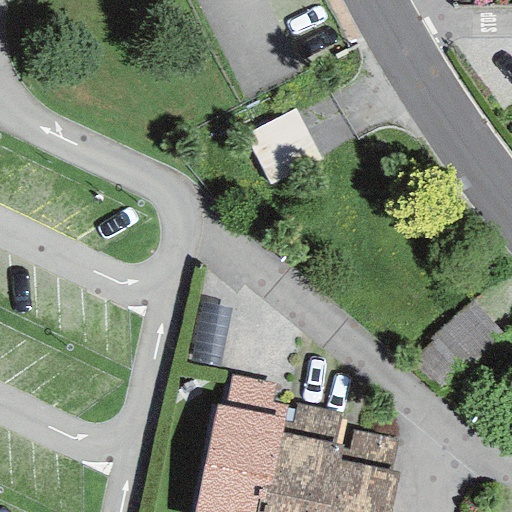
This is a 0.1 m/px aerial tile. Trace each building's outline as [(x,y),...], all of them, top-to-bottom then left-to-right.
[(318,164),(292,113),(244,137),(270,188),(318,164)] [(500,336),(471,302),(428,338),(432,342),(412,358),(438,388),(500,336)] [(274,385),(229,376),(223,406),(215,404),(192,511),(254,511),(258,493),(266,495),(283,410),(285,406),(270,403),(274,385)] [(294,412),(283,410),(266,495),(258,493),(254,511),(317,511),(331,445),(338,414),(295,405),(294,412)] [(348,448),(331,445),(317,511),(388,511),(396,475),(388,474),(395,439),(351,430),(348,448)]
